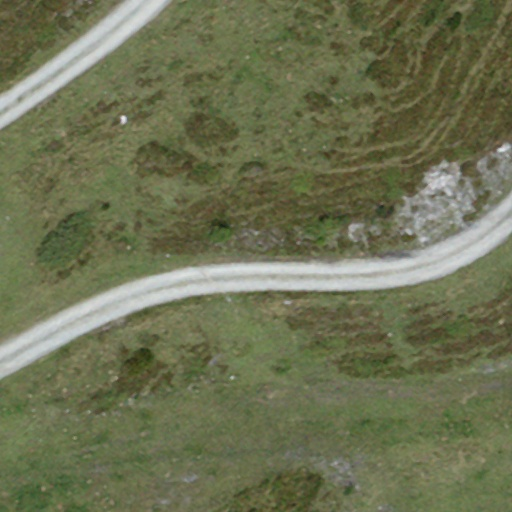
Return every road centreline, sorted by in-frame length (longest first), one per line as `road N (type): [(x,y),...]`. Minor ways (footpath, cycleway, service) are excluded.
road 1 (track): [(511,207),(438,259),(385,274),(172,282),(62,324),(0,359)]
road 2 (track): [(0,109),(150,0)]
